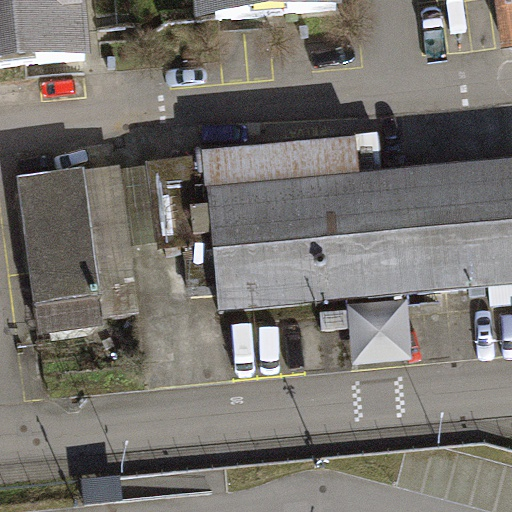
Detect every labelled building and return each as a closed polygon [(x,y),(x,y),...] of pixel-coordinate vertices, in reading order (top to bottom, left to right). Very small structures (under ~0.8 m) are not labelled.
[(83,0),(0,0),(0,82),(90,75),(83,0)] [(337,0),(197,0),(201,37),(339,25),(337,0)] [(511,0),(441,0),(451,70),(511,60),(511,0)] [(359,156),(205,170),(219,328),(511,301),(511,173),(362,187),(359,156)] [(124,186),(23,199),(42,347),(144,334),(124,186)]
